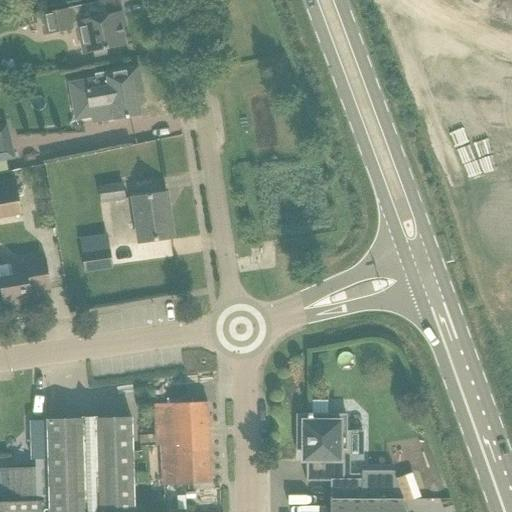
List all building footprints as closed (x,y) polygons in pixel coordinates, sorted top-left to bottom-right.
[(121,12),(77,22),(74,7),(54,12),(41,15),(46,36),(76,29),(82,56),(93,54),(93,57),(107,54),(106,50),(125,46),(121,28),(125,28),(121,12)] [(34,12),(18,15),(20,25),(36,21),(34,12)] [(96,78),(84,80),(91,122),(113,119),(113,120),(140,115),(135,88),(141,87),(137,66),(95,74),(96,78)] [(7,124),(0,125),(0,161),(14,159),(7,124)] [(0,218),(21,214),(15,179),(0,182),(0,218)] [(98,187),(100,203),(124,199),(122,184),(98,187)] [(132,198),(139,243),(173,238),(166,193),(132,198)] [(85,255),(87,271),(113,268),(111,251),(85,255)] [(0,310),(3,310),(4,312),(32,307),(30,294),(51,290),(45,259),(0,266),(0,310)] [(159,425),(162,485),(211,483),(207,402),(170,404),(170,424),(159,425)] [(304,450),(304,481),(343,481),(343,460),(339,460),(339,450),(346,450),(346,414),(295,414),(295,450),(304,450)] [(133,511),(131,418),(94,419),(94,418),(84,418),(84,420),(47,421),(49,511),(133,511)] [(157,446),(156,434),(142,435),(142,440),(138,440),(138,447),(157,446)] [(10,440),(9,449),(20,449),(20,441),(10,440)] [(0,470),(1,504),(41,503),(41,502),(40,469),(0,470)] [(406,511),(403,502),(402,499),(395,479),(392,471),(361,471),(361,499),(331,499),(331,497),(330,497),(329,511),(406,511)] [(404,476),(395,479),(402,499),(403,502),(412,499),(404,476)] [(41,503),(1,504),(0,503),(0,511),(43,511),(43,502),(41,502),(41,503)]
